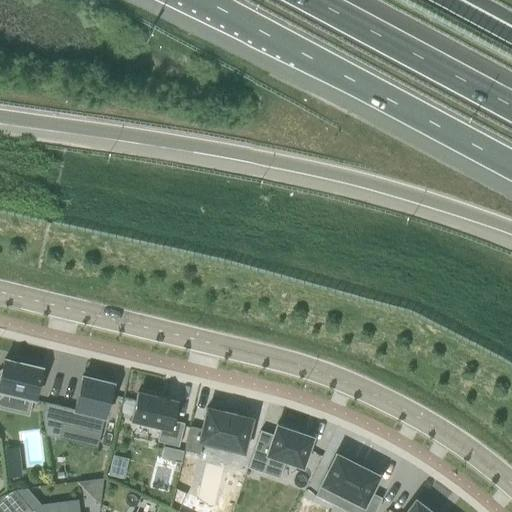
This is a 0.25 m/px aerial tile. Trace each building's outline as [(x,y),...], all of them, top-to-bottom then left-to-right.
[(4,360),(2,368),(0,369),(0,398),(5,394),(34,401),(41,369),(38,368),(38,365),(22,361),(21,364),(18,363),(18,362),(17,361),(16,363),(9,361),(10,360),(8,359),(8,360),(4,360)] [(78,391),(74,410),(46,403),(42,415),(46,436),(58,439),(62,425),(74,428),(74,427),(100,433),(104,419),(112,384),(82,377),(78,391)] [(157,442),(178,447),(184,423),(172,421),(177,401),(153,396),(154,392),(141,389),(140,393),(137,392),(130,421),(160,428),(157,442)] [(202,443),(243,453),(251,420),(206,409),(201,429),(190,427),(184,451),(199,454),(202,443)] [(247,468),(262,473),(268,456),(302,467),(312,438),(294,433),(295,430),(277,424),(273,435),(260,431),(247,468)] [(161,459),(170,461),(173,450),(163,447),(161,459)] [(4,450),(7,478),(22,477),(19,448),(4,450)] [(374,511),(382,499),(369,492),(377,476),(360,468),(361,467),(360,466),(359,467),(352,464),(353,463),(352,462),(351,463),(334,455),(314,496),(333,505),(338,494),(353,502),(348,511),(374,511)] [(389,511),(387,511),(429,511),(414,501),(405,511),(389,511)]
